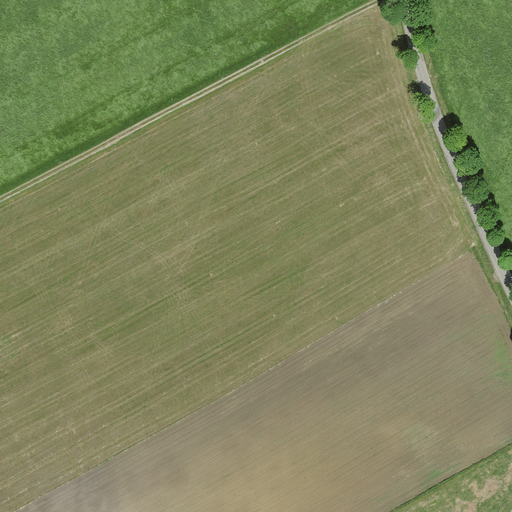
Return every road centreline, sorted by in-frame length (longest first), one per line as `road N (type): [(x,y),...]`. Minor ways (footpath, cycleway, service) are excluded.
road 1 (track): [(380,0),(0,201)]
road 2 (unclassified): [(511,289),(440,127),(404,0)]
